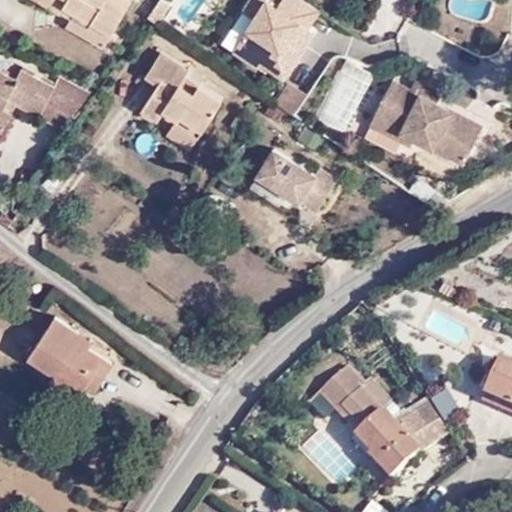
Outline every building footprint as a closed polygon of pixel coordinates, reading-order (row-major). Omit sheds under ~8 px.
[(99,19),(116,27),(127,0),(38,0),(74,16),(95,24),(99,19)] [(305,31),(314,14),(301,7),(291,0),(278,0),(274,9),(259,0),(253,0),(244,14),(253,22),(241,44),(265,59),(260,68),(281,82),(293,63),(279,53),(298,25),(305,31)] [(488,16),(489,0),(452,0),(451,12),(488,16)] [(110,40),(116,27),(99,19),(95,24),(74,16),(71,23),(110,40)] [(312,36),(305,31),(298,25),(279,53),(293,63),(312,36)] [(265,59),(241,44),(237,52),(260,68),(265,59)] [(176,125),(198,141),(223,104),(199,86),(193,95),(181,85),(186,77),(189,73),(164,55),(147,79),(158,85),(143,110),(156,119),(164,109),(179,120),(176,125)] [(41,112),(57,83),(24,69),(17,78),(0,69),(0,140),(19,103),(41,112)] [(193,95),(199,86),(186,77),(181,85),(193,95)] [(296,106),(303,89),(285,82),(278,98),(296,106)] [(84,96),(57,83),(41,112),(64,124),(84,96)] [(483,134),(437,109),(410,94),(393,85),(371,127),(411,148),(414,143),(462,171),(483,134)] [(410,94),(437,109),(442,100),(417,86),(410,94)] [(190,153),(198,141),(176,125),(168,137),(190,153)] [(306,188),(322,201),(334,183),(317,171),(312,178),(271,151),(254,178),(294,205),(298,201),(306,188)] [(405,194),(424,208),(434,193),(415,182),(405,194)] [(314,213),(322,201),(306,188),(298,201),(314,213)] [(29,363),(54,379),(79,395),(84,387),(100,361),(74,345),(77,340),(52,325),(29,363)] [(511,366),(497,359),(484,395),(511,406),(511,366)] [(110,369),(100,361),(84,387),(92,394),(110,369)] [(446,429),(427,398),(392,423),(381,410),(361,387),(367,383),(349,364),(320,393),(350,422),(354,418),(364,428),(357,437),(374,454),(372,457),(390,476),(418,452),(416,448),(446,429)] [(361,387),(381,410),(391,400),(372,378),(367,383),(361,387)] [(79,395),(54,379),(48,389),(72,405),(79,395)] [(447,387),(430,397),(443,420),(460,410),(447,387)] [(341,484),(356,469),(324,435),(308,451),(341,484)]
